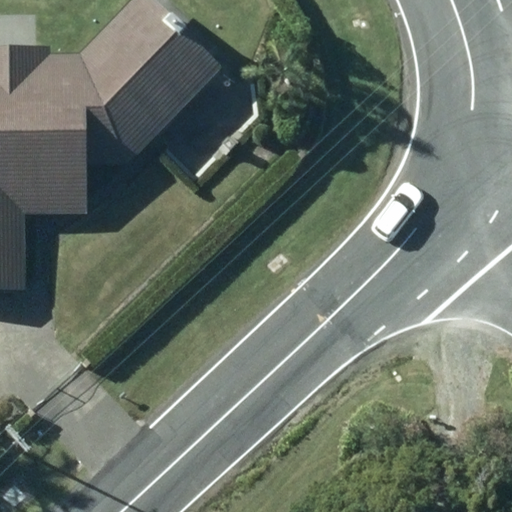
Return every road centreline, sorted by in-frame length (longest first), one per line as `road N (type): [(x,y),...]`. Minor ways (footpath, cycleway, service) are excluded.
road 1 (tertiary): [(461,167),(399,252),(118,511)]
road 2 (tertiary): [(461,167),(473,80),(450,0)]
